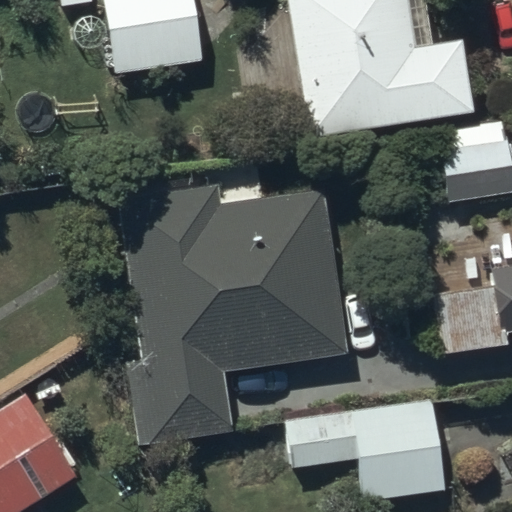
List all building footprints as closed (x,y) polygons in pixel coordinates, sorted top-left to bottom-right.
[(190,0),(101,0),(112,63),(198,50),(190,0)] [(285,0),(301,129),(467,110),(458,38),(423,42),(417,0),(285,0)] [(443,199),(511,189),(503,136),(500,137),(497,124),(440,132),(442,144),(435,145),(443,199)] [(127,358),(138,441),(230,429),(222,372),(344,356),(321,189),(206,205),(203,182),(114,194),(137,356),(127,358)] [(495,329),(511,326),(511,262),(486,266),(495,329)] [(0,511),(1,511),(75,466),(23,383),(0,397),(0,511)] [(361,498),(438,487),(427,405),(281,426),(287,467),(355,458),(361,498)]
